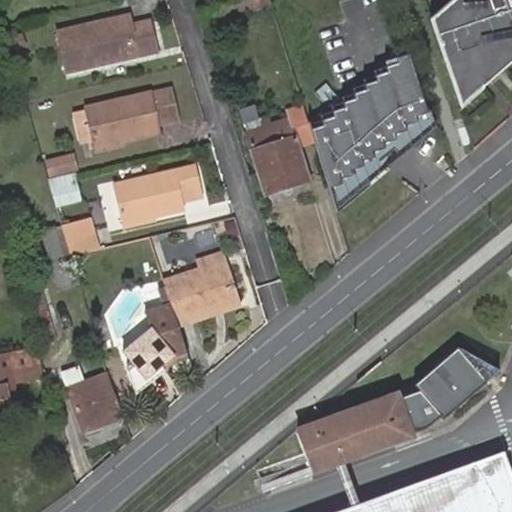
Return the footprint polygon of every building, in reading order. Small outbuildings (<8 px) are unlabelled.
[(271,6),(268,0),(237,0),(198,12),(201,26),(271,6)] [(511,0),(455,0),(432,20),(463,108),(511,64),(511,0)] [(95,62),(129,55),(130,60),(156,54),(148,22),(129,27),(127,17),(52,33),(60,73),(76,69),(79,71),(96,67),(95,62)] [(388,166),(434,126),(407,49),(409,53),(427,113),(415,117),(417,122),(404,126),(406,131),(393,135),(395,140),(383,144),(384,150),(372,154),(373,159),(361,163),(363,168),(350,172),(352,177),(339,181),(341,186),(329,190),(335,211),(341,206),(335,199),(364,174),(381,159),(388,166)] [(395,53),(396,57),(409,53),(407,49),(395,53)] [(398,63),(415,117),(427,113),(409,53),(396,57),(398,63)] [(384,62),(385,67),(398,63),(396,57),(384,62)] [(387,72),(404,126),(417,122),(415,117),(398,63),(385,67),(387,72)] [(373,71),(375,76),(387,72),(385,67),(373,71)] [(376,81),(393,135),(406,131),(404,126),(387,72),(375,76),(376,81)] [(362,80),(364,85),(376,81),(375,76),(362,80)] [(365,90),(383,144),(395,140),(393,135),(376,81),(364,85),(365,90)] [(351,89),(353,94),(365,90),(364,85),(351,89)] [(355,99),(372,154),(384,150),(383,144),(365,90),(353,94),(355,99)] [(92,150),(155,137),(153,129),(174,124),(166,92),(82,109),(92,150)] [(341,98),(342,103),(355,99),(353,94),(341,98)] [(344,108),(361,163),(373,159),(372,154),(355,99),(342,103),(344,108)] [(342,103),(330,107),(331,112),(344,108),(342,103)] [(237,113),(265,197),(308,184),(296,149),(311,144),(302,118),(287,123),(287,121),(259,129),(252,108),(237,113)] [(333,117),(350,172),(363,168),(361,163),(344,108),(331,112),(333,117)] [(331,112),(319,117),(321,121),(333,117),(331,112)] [(322,127),(339,181),(352,177),(350,172),(333,117),(321,121),(322,127)] [(321,121),(308,126),(310,131),(322,127),(321,121)] [(310,131),(329,190),(341,186),(339,181),(322,127),(310,131)] [(372,183),(389,168),(388,166),(381,159),(364,174),(372,183)] [(119,223),(181,210),(179,204),(198,200),(190,170),(110,186),(119,223)] [(341,206),(343,208),(372,183),(364,174),(335,199),(341,206)] [(77,180),(50,188),(56,207),(82,199),(77,180)] [(92,217),(62,225),(71,255),(101,248),(92,217)] [(43,238),(54,275),(73,270),(62,232),(43,238)] [(195,263),(198,272),(223,265),(220,256),(195,263)] [(198,272),(161,282),(169,309),(173,324),(191,319),(192,321),(209,316),(208,314),(236,305),(223,265),(198,272)] [(27,297),(41,347),(56,343),(42,293),(27,297)] [(125,372),(133,400),(162,376),(158,371),(170,362),(183,358),(173,324),(169,309),(143,316),(148,335),(121,359),(130,370),(125,372)] [(486,382),(456,349),(413,387),(418,393),(398,400),(397,397),(298,434),(313,475),(412,439),(411,435),(427,429),(440,417),(443,420),(486,382)] [(2,387),(0,374),(0,371),(24,368),(26,378),(38,376),(35,355),(0,360),(0,406),(15,405),(11,385),(2,387)] [(120,417),(109,381),(86,390),(81,374),(64,380),(82,434),(101,429),(99,423),(120,417)] [(99,423),(101,429),(123,424),(120,417),(99,423)] [(511,511),(511,477),(504,455),(347,511),(511,511)]
